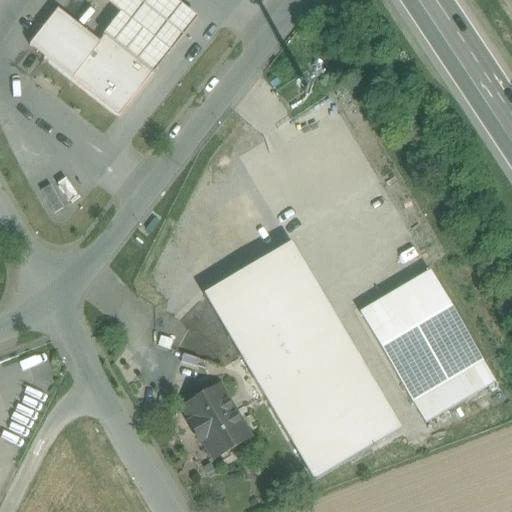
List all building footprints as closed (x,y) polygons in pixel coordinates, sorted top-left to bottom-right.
[(102,0),(121,15),(105,36),(153,73),(198,20),(173,0),(102,0)] [(99,44),(57,11),(29,47),(119,117),(153,73),(105,36),(99,44)] [(20,126),(12,130),(26,155),(34,150),(20,126)] [(52,184),(43,190),(58,212),(66,206),(52,184)] [(290,245),(204,296),(313,482),(400,431),(290,245)] [(429,274),(359,315),(425,426),(494,384),(429,274)] [(218,388),(184,408),(192,422),(188,425),(199,443),(203,441),(214,460),(249,440),(218,388)]
